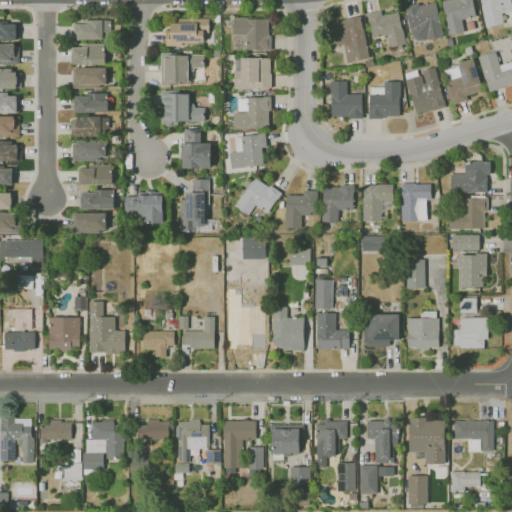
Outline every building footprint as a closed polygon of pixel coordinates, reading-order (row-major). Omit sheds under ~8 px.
[(441,0),(447,34),(463,31),(461,18),(475,15),(472,0),(441,0)] [(511,10),(511,4),(511,0),(480,0),(485,27),(503,23),(501,13),(511,10)] [(406,7),(411,41),(441,36),(437,2),(406,7)] [(398,11),(383,14),(382,10),(367,12),(371,36),(386,33),(388,46),(404,43),(398,11)] [(368,57),(361,15),(331,20),(336,45),(343,44),(346,62),(368,57)] [(209,18),(171,19),(171,30),(165,30),(166,45),(181,45),(181,43),(204,43),(204,29),(209,29),(209,18)] [(270,50),(270,19),(233,18),(233,49),(270,50)] [(73,24),(74,39),(111,38),(110,19),(82,20),(82,23),(73,24)] [(16,22),(0,22),(0,39),(17,39),(16,22)] [(19,43),(0,43),(0,60),(1,60),(1,64),(19,64),(19,43)] [(105,44),(71,45),(71,64),(105,63),(105,44)] [(479,55),(488,90),(511,84),(511,64),(511,61),(498,64),(495,51),(479,55)] [(161,83),(190,84),(191,67),(204,67),(204,54),(161,53),(161,83)] [(271,58),(235,58),(234,88),(270,88),(271,58)] [(452,104),(467,99),(466,94),(482,90),(473,59),(442,68),(452,104)] [(414,113),(444,106),(434,66),(405,73),(414,113)] [(72,68),(73,87),(107,86),(106,67),(72,68)] [(0,68),(0,87),(17,88),(17,69),(0,68)] [(331,117),(362,116),(361,93),(347,93),(346,80),(330,80),(331,117)] [(399,116),(399,80),(384,81),(384,94),(368,94),(368,117),(399,116)] [(205,121),(205,106),(190,106),(189,91),(161,91),(161,124),(177,124),(177,121),(205,121)] [(108,94),(74,93),(74,112),(108,112),(108,94)] [(270,96),(238,97),(239,112),(233,112),(234,129),(270,127),(270,96)] [(0,135),(19,135),(19,115),(0,115),(0,135)] [(109,134),(108,116),(71,117),(72,135),(109,134)] [(211,168),(211,143),(201,143),(201,130),(183,130),(184,168),(211,168)] [(230,152),(231,167),(264,164),(262,147),(266,146),(265,133),(234,137),(236,151),(230,152)] [(18,141),(0,141),(0,160),(19,160),(18,141)] [(72,159),(106,159),(106,141),(72,141),(72,159)] [(449,173),(450,192),(486,191),(486,173),(490,173),(489,161),(464,162),(464,173),(449,173)] [(112,184),(112,164),(89,164),(89,167),(78,168),(79,184),(112,184)] [(0,184),(13,184),(12,166),(0,166),(0,184)] [(281,192),(254,176),(235,206),(249,215),(255,205),(268,213),(281,192)] [(206,227),(205,189),(209,189),(209,178),(193,179),(194,192),(181,192),(182,228),(206,227)] [(427,220),(426,199),(431,199),(431,183),(400,184),(401,221),(427,220)] [(323,185),(322,222),(338,222),(338,209),(353,210),(354,186),(323,185)] [(363,221),(381,220),(381,200),(393,200),(393,185),(362,185),(363,221)] [(0,208),(11,209),(12,191),(0,190),(0,208)] [(114,209),(114,191),(80,190),(79,208),(114,209)] [(317,190),(303,190),(303,195),(286,195),(285,227),(301,227),(301,214),(317,214),(317,190)] [(163,223),(163,192),(138,192),(138,196),(124,196),(125,213),(142,213),(142,223),(163,223)] [(485,228),(485,197),(461,196),(460,211),(450,211),(450,228),(485,228)] [(72,232),(107,232),(106,211),(72,212),(72,232)] [(0,231),(20,232),(20,224),(16,224),(16,213),(0,212),(0,231)] [(479,233),(451,234),(451,249),(479,249),(479,233)] [(362,235),(362,250),(384,250),(385,235),(362,235)] [(266,258),(265,236),(225,237),(225,259),(266,258)] [(43,240),(0,240),(0,264),(43,264),(43,240)] [(310,264),(310,248),(289,248),(290,264),(310,264)] [(458,253),(457,286),(485,287),(485,253),(458,253)] [(424,288),(425,259),(407,259),(406,288),(424,288)] [(39,268),(34,268),(34,277),(25,277),(25,287),(39,287),(39,268)] [(332,279),(315,279),(314,307),(332,308),(332,279)] [(474,298),(460,297),(459,311),(473,311),(474,298)] [(103,301),(89,301),(89,352),(125,353),(125,330),(115,330),(115,316),(103,316),(103,301)] [(304,349),(303,317),(287,317),(287,306),(272,307),(273,349),(304,349)] [(0,330),(0,350),(35,349),(34,331),(14,331),(13,308),(0,308),(0,330)] [(407,317),(407,348),(438,348),(438,311),(420,311),(420,317),(407,317)] [(259,346),(259,312),(227,313),(228,353),(252,352),(251,346),(259,346)] [(335,312),(316,312),(317,349),(349,348),(349,329),(335,330),(335,312)] [(399,314),(364,313),(363,345),(389,345),(389,340),(399,340),(399,314)] [(80,317),(49,316),(48,349),(80,349),(80,317)] [(214,316),(204,316),(204,330),(184,330),(183,347),(214,348),(214,316)] [(486,317),(460,316),(460,330),(452,329),(452,346),(486,347),(486,317)] [(174,330),(143,331),(143,349),(155,349),(155,356),(166,356),(166,345),(174,345),(174,330)] [(1,418),(0,457),(0,460),(15,460),(15,444),(22,444),(22,461),(32,461),(33,418),(1,418)] [(425,464),(445,464),(444,418),(408,419),(408,452),(425,451),(425,464)] [(316,457),(335,456),(335,439),(346,438),(346,419),(315,420),(316,457)] [(375,462),(397,462),(396,419),(366,420),(367,438),(374,438),(375,462)] [(492,451),(493,420),(454,419),(453,438),(468,438),(467,450),(492,451)] [(40,426),(41,440),(72,440),(71,420),(49,420),(49,426),(40,426)] [(123,457),(123,424),(114,424),(114,420),(91,420),(91,440),(90,440),(90,452),(82,452),(82,469),(104,469),(104,457),(123,457)] [(168,420),(146,420),(146,424),(138,424),(138,441),(169,440),(168,420)] [(209,425),(200,424),(200,420),(178,420),(176,461),(189,462),(189,448),(208,449),(209,425)] [(256,439),(255,420),(223,420),(223,470),(242,470),(242,439),(256,439)] [(298,423),(270,425),(272,457),(300,456),(298,423)] [(263,447),(250,447),(249,474),(263,474),(263,447)] [(79,462),(63,463),(64,482),(80,481),(79,462)] [(354,462),(337,463),(337,491),(355,491),(354,462)] [(393,465),(359,465),(359,493),(377,493),(377,475),(393,475),(393,465)] [(310,467),(290,466),(290,484),(309,484),(310,467)] [(450,491),(465,491),(465,486),(480,486),(480,471),(450,471),(450,491)] [(427,475),(408,475),(407,503),(426,503),(427,475)] [(8,491),(0,491),(0,505),(8,505),(8,491)]
